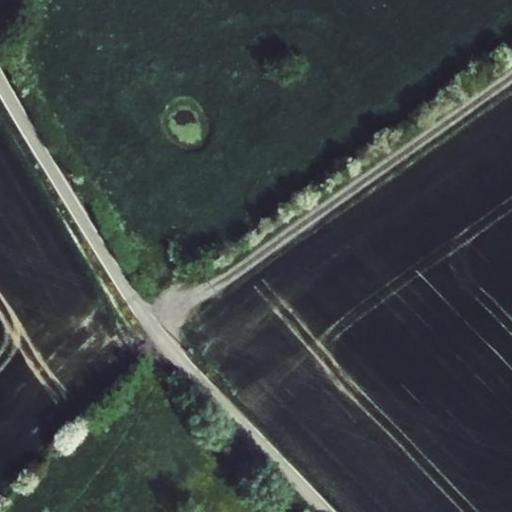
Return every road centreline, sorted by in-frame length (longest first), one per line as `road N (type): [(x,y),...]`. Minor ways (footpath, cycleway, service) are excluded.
road 1 (unclassified): [(325,511),(160,337),(0,80)]
road 2 (track): [(152,326),(511,78)]
